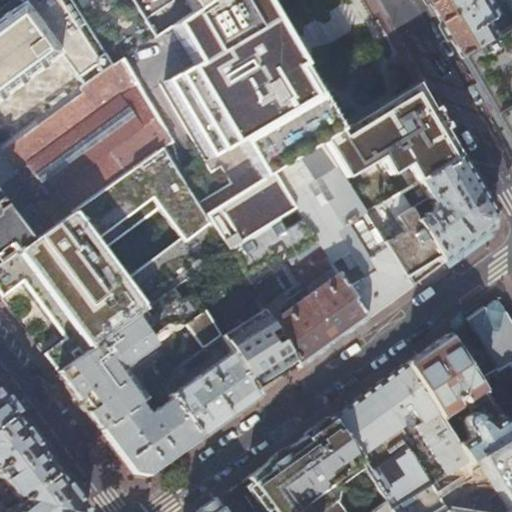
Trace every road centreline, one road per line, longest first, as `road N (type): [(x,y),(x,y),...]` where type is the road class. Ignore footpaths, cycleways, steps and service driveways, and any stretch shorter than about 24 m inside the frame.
road 1 (residential): [(511,255),(153,511)]
road 2 (secondary): [(396,0),(511,195)]
road 3 (residential): [(0,354),(117,511)]
